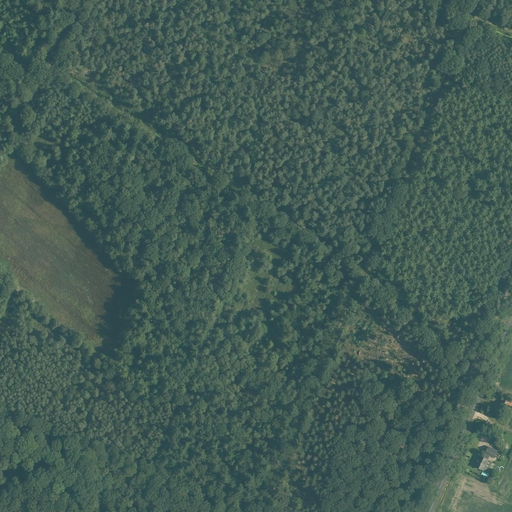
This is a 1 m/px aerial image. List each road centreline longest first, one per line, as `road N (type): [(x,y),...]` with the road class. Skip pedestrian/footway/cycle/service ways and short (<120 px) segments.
road 1 (track): [(469,14),(259,511)]
road 2 (track): [(79,0),(44,68),(254,201)]
road 3 (track): [(254,201),(360,272),(481,387)]
road 4 (track): [(254,201),(152,476)]
road 5 (secondary): [(429,511),(511,315)]
road 6 (track): [(152,476),(0,421)]
